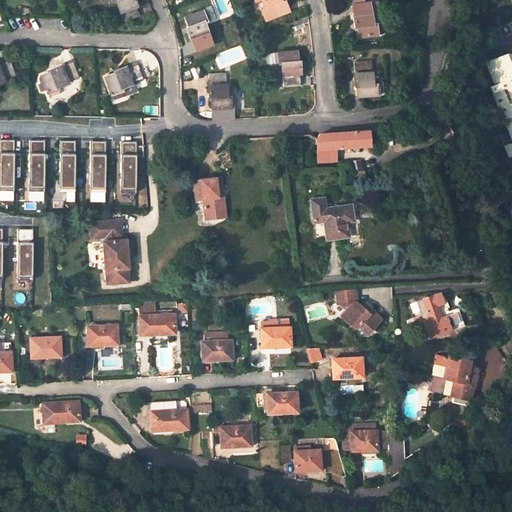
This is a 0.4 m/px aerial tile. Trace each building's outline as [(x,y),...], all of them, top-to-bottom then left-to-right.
[(106,0),(108,5),(116,2),(124,23),(140,17),(134,0),(106,0)] [(260,0),(261,0),(269,19),(284,13),(278,0),(251,0),(253,3),(260,0)] [(367,27),(365,17),(363,5),(347,7),(350,30),(353,30),(354,40),(376,37),(374,27),(367,27)] [(188,28),(185,30),(194,53),(210,46),(201,23),(208,21),(204,10),(184,19),(188,28)] [(292,51),(270,52),(271,64),(277,64),(278,87),(296,86),(295,62),(292,62),(292,51)] [(511,154),(511,54),(511,55),(499,52),(481,61),(492,85),(488,86),(511,140),(511,141),(504,146),(510,156),(511,154)] [(0,85),(17,80),(10,61),(0,64),(0,85)] [(58,89),(78,82),(71,63),(50,71),(51,74),(40,77),(49,100),(60,96),(58,89)] [(367,87),(367,63),(349,64),(349,87),(352,87),(352,97),(375,97),(374,87),(367,87)] [(126,101),(122,90),(143,82),(137,64),(114,73),(115,75),(106,78),(116,105),(126,101)] [(224,99),(223,75),(205,76),(206,102),(208,102),(209,111),(210,111),(210,119),(235,117),(235,109),(232,109),(231,99),(224,99)] [(318,149),(350,147),(370,146),(369,132),(338,134),(321,135),(317,139),(318,149)] [(14,140),(0,139),(0,190),(13,191),(14,140)] [(45,141),(29,140),(27,191),(43,191),(45,141)] [(106,141),(90,140),(89,191),(105,192),(106,141)] [(75,141),(59,141),(58,192),(74,192),(75,141)] [(136,142),(120,142),(119,192),(135,193),(136,142)] [(351,159),(350,147),(318,149),(318,161),(351,159)] [(353,175),(353,183),(362,182),(362,173),(360,173),(360,163),(353,164),(354,175),(353,175)] [(217,187),(221,187),(220,176),(194,178),(196,197),(203,196),(205,216),(219,215),(217,187)] [(322,209),(326,209),(324,198),(310,200),(314,223),(324,222),(322,209)] [(348,237),(347,223),(346,217),(353,217),(351,205),(326,209),(322,209),(324,222),(326,240),(348,237)] [(116,236),(115,220),(89,222),(90,238),(104,237),(105,241),(102,241),(104,269),(105,269),(106,283),(128,281),(127,267),(125,239),(117,240),(116,236)] [(33,230),(17,229),(15,280),(31,281),(33,230)] [(354,327),(360,326),(369,334),(382,319),(372,310),(368,313),(364,308),(358,303),(356,289),(337,290),(340,307),(343,306),(349,311),(344,317),(354,327)] [(416,302),(429,337),(462,325),(456,309),(445,312),(438,294),(416,302)] [(174,312),(156,314),(155,301),(138,302),(140,334),(175,332),(174,312)] [(372,310),(367,305),(364,308),(368,313),(372,310)] [(269,321),(269,328),(260,328),(262,348),(290,346),(290,327),(278,328),(278,321),(269,321)] [(116,323),(87,325),(88,345),(117,343),(116,323)] [(29,338),(30,357),(60,356),(59,336),(29,338)] [(200,341),(201,360),(232,359),(230,339),(200,341)] [(0,342),(0,372),(10,372),(8,342),(0,342)] [(318,349),(307,349),(311,363),(321,360),(318,349)] [(450,396),(457,365),(458,359),(448,357),(447,358),(435,356),(430,375),(432,376),(429,391),(450,396)] [(361,378),(360,359),(331,360),(332,380),(361,378)] [(457,365),(469,368),(470,361),(458,359),(457,365)] [(457,365),(450,396),(453,397),(452,402),(464,405),(465,400),(468,400),(475,369),(469,368),(457,365)] [(475,369),(468,400),(470,400),(475,390),(480,370),(475,369)] [(294,390),(257,392),(257,405),(266,405),(266,411),(295,410),(294,390)] [(78,420),(77,401),(41,403),(42,422),(78,420)] [(186,401),(151,403),(152,430),(187,429),(186,401)] [(464,418),(454,424),(456,428),(466,422),(464,418)] [(251,445),(250,425),(220,427),(221,447),(251,445)] [(343,430),(343,439),(340,438),(340,448),(351,448),(351,450),(376,449),(375,431),(375,426),(349,427),(345,430),(343,430)] [(375,431),(376,449),(389,448),(389,431),(375,431)] [(402,431),(389,431),(389,448),(389,477),(415,461),(411,454),(404,458),(402,431)] [(289,463),(288,449),(281,449),(281,464),(289,463)] [(320,469),(319,449),(293,451),(295,470),(320,469)]
